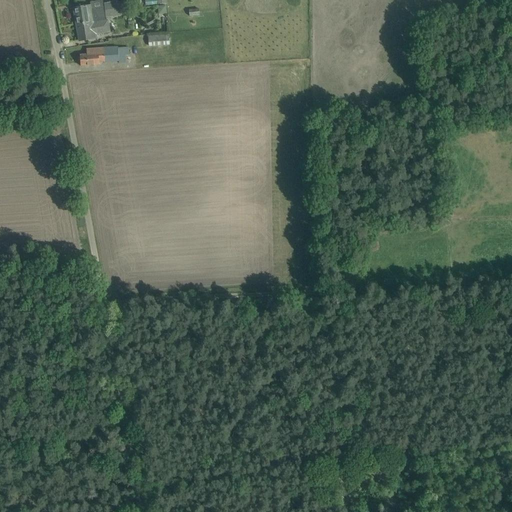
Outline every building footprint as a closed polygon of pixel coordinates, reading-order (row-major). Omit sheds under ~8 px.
[(104,3),(105,17),(126,14),(124,1),(104,3)] [(105,20),(104,8),(91,10),(90,5),(72,8),(75,25),(93,22),(105,20)] [(93,22),(75,25),(78,41),(96,38),(96,34),(110,32),(108,19),(105,20),(93,22)] [(148,34),(149,47),(169,45),(168,32),(148,34)] [(104,52),(104,48),(86,49),(86,55),(79,55),(80,66),(90,66),(99,65),(99,62),(105,62),(119,61),(119,63),(125,63),(125,55),(128,54),(128,47),(119,48),(111,48),(111,51),(104,52)]
